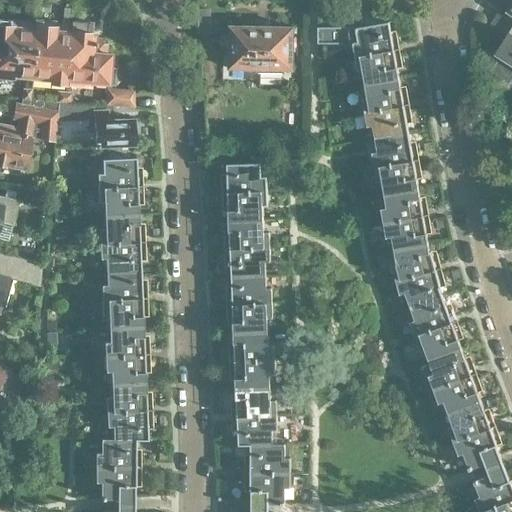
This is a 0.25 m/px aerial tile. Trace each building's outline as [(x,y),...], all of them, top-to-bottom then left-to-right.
[(13,75),(32,76),(35,28),(13,26),(13,24),(10,20),(0,18),(0,77),(13,78),(13,75)] [(264,67),(264,68),(265,69),(266,70),(269,71),(271,72),(274,72),(277,71),(279,70),(281,68),(281,67),(293,67),(294,26),(268,26),(269,19),(247,19),(247,26),(231,25),(231,34),(228,38),(228,45),(230,48),(231,48),(231,67),(264,67)] [(35,28),(32,76),(32,78),(66,81),(66,79),(69,30),(54,29),(55,22),(35,20),(35,28)] [(69,30),(66,79),(114,82),(115,67),(110,67),(111,52),(106,52),(107,44),(93,42),(94,32),(91,32),(92,23),(72,21),(72,25),(70,25),(69,30)] [(353,41),(353,43),(355,55),(399,48),(398,43),(397,35),(392,35),(389,21),(357,26),(356,26),(358,40),(353,41)] [(356,26),(318,26),(318,43),(330,43),(330,45),(342,45),(342,43),(353,43),(353,41),(358,40),(356,26)] [(495,54),(499,57),(489,72),(507,84),(511,76),(511,30),(510,29),(495,54)] [(399,48),(355,55),(358,69),(364,68),(366,82),(399,77),(397,63),(401,62),(400,53),(399,48)] [(363,97),(365,111),(409,104),(406,89),(401,90),(399,77),(366,82),(369,95),(363,97)] [(22,88),(21,99),(30,99),(32,89),(22,88)] [(107,89),(106,104),(134,107),(133,91),(107,89)] [(64,91),(57,90),(56,102),(64,103),(64,91)] [(0,165),(25,170),(31,137),(55,142),(57,122),(58,104),(58,102),(21,99),(21,103),(15,102),(12,119),(18,120),(16,126),(0,123),(0,165)] [(86,105),(58,104),(57,122),(86,121),(86,105)] [(133,144),(132,118),(108,119),(107,110),(106,104),(86,105),(86,121),(88,121),(88,128),(94,128),(95,146),(133,144)] [(409,104),(365,111),(368,125),(374,124),(376,137),(409,132),(406,118),(411,117),(410,109),(409,104)] [(373,152),(375,167),(418,159),(418,153),(416,144),(411,145),(409,132),(376,137),(378,151),(373,152)] [(96,172),(97,187),(137,185),(136,180),(141,180),(141,171),(136,171),(135,157),(101,158),(102,172),(96,172)] [(375,167),(378,181),(384,180),(386,193),(418,187),(416,174),(421,173),(418,159),(375,167)] [(222,177),(223,187),(228,186),(228,193),(267,190),(267,176),(262,176),(261,162),(227,163),(228,177),(222,177)] [(97,187),(98,202),(103,202),(103,215),(138,213),(137,200),(142,200),(141,190),(137,190),(137,185),(97,187)] [(389,206),(382,207),(385,221),(428,214),(426,200),(421,201),(418,187),(386,193),(389,206)] [(64,190),(56,189),(55,198),(63,199),(64,190)] [(229,197),(223,198),(223,206),(229,206),(229,220),(263,218),(263,205),(268,204),(267,190),(228,193),(229,197)] [(0,196),(0,222),(12,225),(17,200),(0,196)] [(103,215),(104,229),(99,229),(99,243),(139,241),(138,236),(144,235),(143,226),(138,227),(138,213),(103,215)] [(428,214),(385,221),(388,235),(394,234),(397,252),(429,244),(426,229),(431,228),(429,219),(428,214)] [(225,233),(225,242),(230,242),(230,246),(270,245),(269,232),(264,232),(263,218),(229,220),(230,233),(225,233)] [(436,219),(437,227),(446,226),(444,218),(436,219)] [(144,246),(139,246),(139,241),(99,243),(100,258),(105,258),(106,270),(140,268),(139,255),(144,255),(144,246)] [(393,265),(397,279),(437,268),(441,267),(440,262),(438,254),(433,255),(432,251),(430,251),(429,244),(397,252),(400,264),(393,265)] [(231,253),(225,253),(226,262),(231,262),(232,274),(266,273),(265,261),(270,260),(270,245),(230,246),(231,253)] [(0,304),(3,305),(11,278),(40,287),(42,263),(36,261),(15,256),(0,252),(0,304)] [(437,268),(397,279),(401,293),(406,291),(411,307),(443,296),(440,289),(442,288),(441,283),(445,282),(441,267),(437,268)] [(106,270),(106,284),(101,284),(102,300),(141,298),(141,291),(146,291),(145,282),(141,282),(140,269),(106,270)] [(458,269),(451,271),(453,279),(460,277),(458,269)] [(227,289),(228,298),(233,298),(233,303),(272,302),(272,288),(267,288),(266,273),(232,274),(232,289),(227,289)] [(443,296),(411,307),(415,320),(410,322),(415,335),(457,320),(452,306),(447,308),(443,296)] [(141,298),(102,300),(102,313),(107,313),(108,327),(142,325),(142,311),(146,311),(146,303),(142,303),(141,298)] [(467,298),(460,301),(463,310),(470,308),(467,298)] [(272,302),(233,303),(233,309),(228,309),(229,318),(233,318),(234,333),(269,331),(268,316),(273,316),(272,302)] [(457,320),(415,335),(420,348),(425,346),(430,359),(462,347),(457,334),(461,333),(459,325),(457,320)] [(103,341),(104,355),(143,353),(143,348),(148,348),(147,338),(143,339),(142,325),(108,327),(109,340),(103,341)] [(229,345),(230,354),(235,354),(235,360),(275,359),(274,344),(269,344),(269,331),(234,333),(235,345),(229,345)] [(462,347),(430,359),(435,372),(429,374),(434,388),(476,373),(471,359),(467,360),(462,347)] [(143,353),(104,355),(104,369),(110,369),(110,382),(145,381),(144,368),(149,368),(148,358),(144,358),(143,353)] [(56,368),(56,357),(45,358),(45,369),(56,368)] [(275,359),(235,360),(236,367),(230,367),(231,374),(236,374),(236,387),(271,386),(270,373),(275,372),(275,359)] [(476,373),(434,388),(439,401),(444,399),(450,413),(481,401),(476,388),(481,386),(476,373)] [(105,397),(106,411),(146,409),(146,403),(150,403),(150,394),(145,394),(145,381),(110,382),(111,396),(105,397)] [(232,401),(232,410),(237,410),(238,415),(277,414),(276,400),(272,400),(271,386),(236,387),(237,401),(232,401)] [(481,401),(450,413),(454,424),(449,427),(454,440),(491,427),(495,425),(493,419),(490,411),(486,413),(481,401)] [(146,409),(106,411),(107,425),(112,425),(113,439),(135,439),(146,439),(146,423),(151,423),(151,414),(146,414),(146,409)] [(277,414),(238,415),(238,421),(233,421),(233,430),(238,430),(239,443),(251,443),(273,443),(272,428),(278,428),(277,414)] [(491,427),(454,440),(459,454),(464,452),(471,471),(504,460),(496,445),(497,445),(496,441),(500,439),(497,430),(495,425),(491,427)] [(95,452),(95,467),(135,467),(135,461),(140,461),(140,453),(135,453),(135,439),(113,439),(100,440),(101,452),(95,452)] [(245,457),(245,465),(251,466),(250,471),(290,471),(290,457),(285,457),(284,443),(273,443),(251,443),(251,457),(245,457)] [(471,471),(474,479),(481,496),(476,498),(481,511),(511,498),(511,482),(511,479),(510,479),(504,460),(471,471)] [(135,467),(95,467),(95,481),(100,481),(100,499),(116,499),(116,504),(134,504),(134,486),(135,485),(135,481),(140,481),(140,473),(135,472),(135,467)] [(250,477),(245,477),(245,486),(250,486),(250,490),(252,490),(252,500),(252,509),(269,509),(269,503),(285,503),(285,486),(290,486),(290,471),(250,471),(250,477)] [(511,511),(511,498),(481,511),(511,511)]
